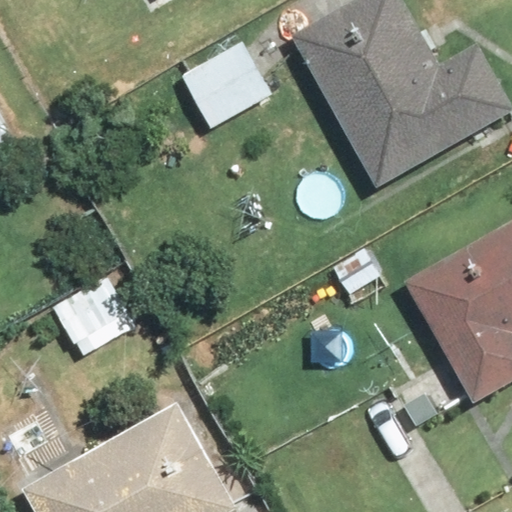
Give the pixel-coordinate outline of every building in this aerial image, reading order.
[(412,0),(357,0),(304,29),(390,186),(511,119),(511,81),(494,48),(451,71),(412,0)] [(253,33),(192,69),(229,135),(291,100),(253,33)] [(0,84),(0,175),(39,153),(0,84)] [(511,225),(413,276),(480,408),(511,391),(511,225)] [(256,511),(192,397),(37,484),(52,511),(256,511)]
